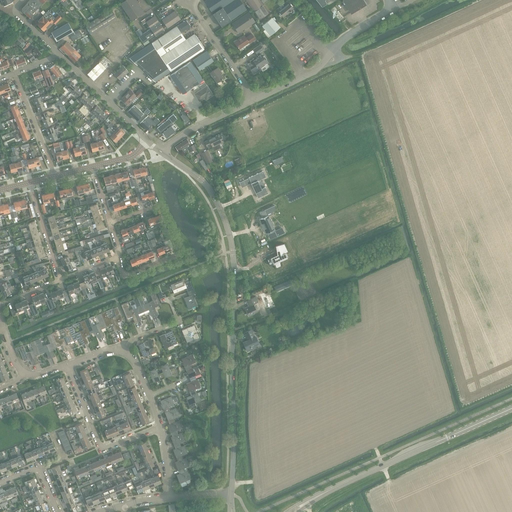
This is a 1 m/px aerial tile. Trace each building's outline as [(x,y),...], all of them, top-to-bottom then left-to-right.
[(32,14),(45,0),(29,0),(21,8),(22,10),(22,11),(30,18),(33,15),(32,14)] [(135,0),(125,0),(120,4),(131,20),(143,12),(135,0)] [(246,9),(239,0),(205,0),(204,1),(213,14),(221,26),(231,20),(246,9)] [(245,0),(259,19),(268,13),(259,0),(245,0)] [(365,4),(362,0),(344,0),(345,0),(352,12),(365,4)] [(86,25),(92,34),(117,18),(124,14),(118,3),(110,8),(111,9),(86,25)] [(283,17),(293,9),(288,3),(278,11),(283,17)] [(61,18),(58,15),(55,18),(48,11),(42,16),(42,17),(36,23),(44,31),(52,22),(55,24),(61,18)] [(165,25),(164,25),(166,28),(167,27),(167,28),(180,19),(175,11),(162,20),(165,25)] [(231,23),(238,33),(255,22),(248,12),(231,23)] [(164,25),(162,27),(154,16),(151,18),(149,15),(144,19),(146,21),(146,22),(150,28),(138,37),(143,43),(147,41),(155,35),(156,36),(164,30),(163,30),(166,28),(164,25)] [(270,36),(280,27),(272,18),(262,26),(270,36)] [(151,43),(129,58),(138,66),(149,75),(148,75),(155,82),(163,77),(168,73),(170,71),(204,49),(194,34),(185,40),(181,33),(190,26),(186,20),(176,26),(151,43)] [(58,41),(69,34),(75,31),(70,23),(53,32),(58,41)] [(78,29),(75,31),(69,34),(73,41),(81,36),(78,29)] [(10,43),(13,40),(22,48),(26,44),(23,41),(23,40),(18,35),(17,36),(15,34),(8,39),(8,40),(2,44),(2,43),(0,44),(0,45),(1,47),(4,46),(10,43)] [(252,34),(246,38),(244,35),(234,42),(239,49),(249,42),(249,43),(255,39),(252,34)] [(86,35),(81,38),(84,43),(89,40),(86,35)] [(75,62),(81,56),(67,42),(60,48),(75,62)] [(253,74),(261,69),(260,68),(264,66),(263,65),(267,62),(265,60),(266,59),(264,56),(263,56),(260,52),(263,50),(260,44),(253,49),(258,57),(254,59),(254,58),(249,61),(250,62),(247,64),(251,69),(250,69),(253,74)] [(28,54),(32,51),(36,57),(40,54),(36,48),(34,49),(31,45),(30,45),(27,48),(24,50),(28,54)] [(193,60),(199,70),(213,61),(206,51),(193,60)] [(0,53),(0,59),(4,69),(9,66),(6,60),(2,61),(2,60),(2,59),(1,55),(0,53)] [(100,63),(106,69),(111,63),(104,56),(99,62),(100,63)] [(15,60),(18,67),(26,63),(24,57),(15,60)] [(190,62),(170,75),(182,94),(202,80),(190,62)] [(94,81),(106,69),(100,63),(88,74),(94,81)] [(55,65),(50,69),(54,74),(51,76),(53,79),(61,73),(55,65)] [(119,80),(128,71),(122,65),(114,74),(119,80)] [(53,84),(47,68),(41,71),(44,78),(46,82),(45,82),(44,80),(42,81),(44,86),(46,85),(47,85),(48,86),(53,84)] [(210,73),(217,83),(223,78),(219,72),(220,72),(218,68),(210,73)] [(43,79),(42,76),(40,70),(32,73),(35,79),(38,78),(39,81),(43,79)] [(67,87),(72,91),(76,86),(71,81),(67,87)] [(199,101),(206,96),(208,98),(212,95),(204,83),(199,86),(201,90),(195,94),(199,101)] [(72,91),(77,96),(82,91),(76,86),(72,91)] [(138,98),(143,93),(140,89),(135,94),(130,90),(122,98),(128,104),(136,96),(138,98)] [(79,98),(84,103),(89,99),(84,93),(79,98)] [(34,99),(37,105),(43,102),(42,100),(45,99),(44,98),(48,96),(47,94),(34,99)] [(90,109),(94,104),(89,99),(84,103),(90,109)] [(39,111),(46,109),(43,102),(37,105),(39,111)] [(132,107),(128,112),(137,120),(141,124),(146,118),(152,111),(150,110),(154,105),(153,104),(151,102),(150,103),(146,107),(145,106),(142,103),(136,110),(133,107),(132,107)] [(10,113),(13,112),(18,110),(16,104),(10,106),(12,110),(3,113),(4,116),(7,115),(10,114),(10,113)] [(95,117),(102,110),(96,106),(92,111),(97,115),(95,117)] [(102,120),(107,115),(102,110),(95,117),(97,119),(99,117),(102,120)] [(40,114),(43,120),(49,117),(46,111),(40,114)] [(185,113),(181,116),(185,123),(189,120),(188,119),(185,113)] [(173,114),(157,128),(161,134),(162,133),(166,138),(175,130),(171,126),(173,124),(172,123),(177,119),(173,114)] [(23,121),(21,115),(15,118),(16,121),(10,123),(11,126),(14,124),(17,123),(23,121)] [(45,126),(51,123),(49,117),(43,120),(45,126)] [(146,118),(141,124),(146,129),(150,125),(151,126),(152,124),(155,127),(160,121),(156,117),(153,121),(149,117),(147,118),(146,118)] [(109,127),(120,137),(124,133),(118,128),(116,130),(113,128),(112,126),(113,125),(110,123),(110,124),(107,122),(109,120),(107,118),(103,122),(107,126),(109,127)] [(91,121),(85,128),(87,130),(93,123),(91,121)] [(46,129),(49,135),(55,132),(53,126),(46,129)] [(116,142),(120,137),(109,127),(107,129),(112,134),(110,137),(116,142)] [(16,139),(19,138),(22,137),(24,140),(30,138),(27,132),(21,134),(18,135),(15,137),(16,137),(4,142),(5,144),(17,140),(16,139)] [(51,141),(58,138),(55,132),(49,135),(51,141)] [(95,132),(93,132),(98,150),(104,148),(102,141),(98,142),(97,136),(95,132)] [(204,141),(207,146),(208,149),(212,147),(214,151),(220,148),(218,144),(224,142),(220,134),(204,141)] [(187,139),(175,147),(178,151),(181,149),(183,152),(187,150),(186,148),(187,147),(186,146),(189,144),(190,143),(187,139)] [(60,149),(61,151),(63,159),(69,157),(67,149),(64,150),(61,141),(59,142),(60,149)] [(79,141),(77,141),(80,154),(86,153),(84,143),(80,144),(79,141)] [(201,153),(207,164),(212,161),(207,150),(201,153)] [(34,151),(31,152),(34,166),(40,164),(38,157),(35,157),(34,155),(35,155),(34,151)] [(27,160),(29,167),(34,166),(31,152),(26,153),(27,159),(27,160)] [(16,155),(13,156),(17,170),(22,169),(22,167),(20,161),(18,162),(16,155)] [(280,155),(271,160),(273,165),(283,161),(280,155)] [(145,167),(139,168),(141,175),(147,174),(146,170),(145,167)] [(135,177),(141,175),(139,168),(133,170),(134,174),(135,177)] [(263,170),(248,177),(248,178),(249,177),(251,183),(250,183),(251,183),(253,186),(254,188),(253,188),(258,197),(267,193),(265,187),(264,187),(264,188),(261,189),(257,180),(265,176),(265,177),(263,170)] [(131,187),(134,186),(132,180),(132,177),(129,178),(128,174),(127,171),(121,173),(123,180),(126,179),(127,181),(129,181),(131,187)] [(115,174),(109,176),(111,183),(117,181),(115,174)] [(112,185),(111,183),(109,176),(103,177),(104,181),(105,184),(106,186),(112,185)] [(227,188),(232,185),(229,178),(224,181),(227,188)] [(148,190),(146,190),(149,200),(154,198),(152,192),(155,191),(153,184),(149,184),(152,192),(149,192),(148,190)] [(143,202),(149,200),(146,190),(143,191),(144,194),(141,195),(140,193),(139,193),(138,187),(135,188),(137,194),(139,201),(142,200),(143,202)] [(71,188),(64,189),(68,198),(70,197),(71,199),(74,198),(73,194),(72,190),(71,191),(71,188)] [(61,200),(68,198),(64,189),(58,191),(59,195),(60,195),(60,197),(61,200)] [(135,197),(132,198),(129,189),(126,190),(127,193),(131,205),(137,203),(135,197)] [(47,205),(50,204),(47,194),(41,195),(43,203),(47,202),(47,205)] [(114,211),(120,209),(118,203),(117,200),(116,197),(114,197),(115,200),(114,200),(114,201),(111,202),(114,211)] [(88,213),(98,210),(97,204),(90,206),(91,209),(88,210),(88,211),(84,212),(85,214),(88,213)] [(266,216),(263,218),(265,222),(264,223),(266,227),(267,227),(269,232),(271,231),(273,237),(279,234),(280,235),(288,231),(287,232),(284,227),(278,230),(275,223),(276,223),(274,218),(273,219),(270,212),(269,212),(268,211),(270,210),(270,209),(269,208),(277,204),(267,208),(267,209),(263,211),(266,216)] [(81,219),(82,221),(94,218),(100,215),(98,210),(88,213),(89,216),(81,219)] [(47,217),(49,223),(55,220),(55,217),(61,215),(61,212),(54,215),(47,217)] [(94,218),(95,224),(102,221),(100,215),(94,218)] [(154,227),(157,226),(153,217),(147,220),(150,225),(151,228),(154,227)] [(63,221),(62,218),(55,220),(49,223),(51,229),(64,224),(63,221)] [(28,223),(30,229),(36,226),(34,221),(28,223)] [(99,229),(104,227),(102,221),(95,224),(93,224),(94,227),(92,228),(94,232),(89,234),(90,236),(98,234),(98,231),(99,230),(99,229)] [(51,229),(53,235),(59,232),(58,229),(61,228),(68,225),(68,223),(64,224),(51,229)] [(138,232),(140,231),(137,224),(135,225),(135,224),(131,225),(134,232),(137,230),(138,232)] [(36,226),(30,229),(32,235),(38,232),(36,226)] [(124,240),(130,237),(126,228),(120,231),(124,240)] [(67,233),(66,230),(59,232),(53,235),(54,240),(61,238),(64,237),(63,234),(67,233)] [(35,246),(41,244),(40,238),(33,240),(35,246)] [(98,255),(104,252),(99,242),(97,243),(98,246),(95,247),(98,255)] [(99,242),(104,252),(109,250),(106,243),(101,245),(99,242)] [(160,243),(160,244),(161,244),(164,252),(170,250),(167,244),(165,246),(163,242),(160,243)] [(67,249),(65,243),(63,244),(56,246),(58,252),(64,249),(67,249)] [(270,257),(267,259),(270,265),(273,264),(275,268),(281,266),(280,261),(287,257),(285,253),(286,252),(288,251),(284,243),(275,245),(277,254),(270,257)] [(35,246),(37,252),(43,249),(41,244),(35,246)] [(161,244),(160,244),(159,245),(155,246),(158,255),(164,252),(161,244)] [(87,259),(92,257),(90,250),(84,252),(82,246),(80,246),(81,249),(82,252),(79,253),(81,259),(84,258),(84,257),(86,256),(87,259)] [(95,247),(90,250),(92,257),(98,255),(95,247)] [(150,248),(145,250),(145,251),(148,259),(154,257),(150,248)] [(38,258),(45,255),(43,249),(37,252),(38,258)] [(135,258),(137,264),(143,261),(140,256),(138,257),(136,253),(134,254),(135,258)] [(61,259),(63,264),(70,261),(68,256),(61,259)] [(73,267),(70,261),(63,264),(65,270),(73,267)] [(111,265),(105,267),(109,277),(111,276),(112,275),(111,273),(114,272),(111,265)] [(104,279),(109,277),(105,267),(99,269),(102,277),(100,278),(103,287),(106,286),(104,279)] [(45,268),(40,270),(43,278),(48,275),(45,268)] [(37,280),(43,278),(40,270),(34,272),(37,280)] [(32,282),(37,280),(34,272),(28,275),(32,282)] [(94,272),(88,274),(91,281),(92,284),(98,282),(100,288),(103,287),(100,278),(97,279),(94,272)] [(85,284),(91,281),(88,274),(82,276),(85,284)] [(26,285),(32,282),(28,275),(23,277),(26,285)] [(290,279),(274,287),(275,290),(292,283),(290,279)] [(0,283),(0,287),(1,290),(8,287),(6,281),(0,283)] [(183,281),(171,285),(174,292),(185,287),(187,292),(193,289),(192,286),(190,281),(184,283),(183,281)] [(78,282),(72,284),(75,291),(81,289),(78,282)] [(72,300),(70,293),(75,291),(72,284),(67,286),(68,289),(65,291),(69,301),(72,300)] [(159,285),(155,287),(160,299),(166,296),(165,294),(162,295),(159,285)] [(3,296),(11,293),(10,290),(13,288),(11,286),(8,287),(1,290),(3,296)] [(61,288),(55,291),(58,298),(64,296),(67,302),(69,301),(65,291),(62,292),(61,288)] [(189,296),(184,298),(189,308),(196,305),(192,294),(195,293),(193,289),(187,292),(189,296)] [(53,301),(58,298),(55,291),(50,293),(53,301)] [(152,301),(149,302),(154,315),(157,314),(154,307),(160,305),(154,291),(149,293),(152,301)] [(43,292),(37,295),(40,302),(46,300),(45,299),(43,292)] [(37,295),(32,297),(35,304),(40,302),(37,295)] [(142,296),(137,298),(143,312),(149,309),(151,316),(154,315),(149,302),(145,304),(142,296)] [(257,302),(258,302),(255,296),(248,300),(250,305),(244,308),(248,316),(261,310),(257,302)] [(136,308),(132,309),(137,322),(140,321),(138,314),(143,312),(137,298),(133,299),(136,308)] [(26,299),(20,302),(23,309),(25,313),(28,312),(26,308),(29,307),(26,299)] [(14,313),(23,309),(20,302),(15,304),(16,307),(12,308),(14,313)] [(135,323),(137,322),(132,309),(128,311),(125,303),(121,304),(126,318),(132,316),(135,323)] [(117,322),(123,320),(117,306),(112,308),(116,316),(112,317),(117,330),(120,329),(117,322)] [(105,311),(100,313),(106,327),(111,325),(114,332),(117,330),(112,317),(108,319),(105,311)] [(101,329),(106,327),(100,313),(96,315),(99,323),(95,324),(101,337),(104,336),(101,329)] [(88,318),(84,320),(90,334),(95,331),(98,338),(101,337),(95,324),(92,326),(88,318)] [(84,336),(90,334),(84,320),(79,322),(83,329),(79,331),(84,344),(87,343),(84,336)] [(72,325),(67,327),(73,340),(78,338),(82,345),(84,344),(79,331),(75,332),(72,325)] [(194,325),(181,330),(186,342),(199,337),(194,325)] [(68,343),(73,340),(67,327),(63,328),(66,336),(62,338),(67,351),(71,350),(68,343)] [(255,337),(254,337),(251,330),(245,332),(249,339),(243,342),(245,348),(246,347),(248,351),(255,347),(254,346),(257,345),(255,341),(257,340),(255,337)] [(172,331),(159,336),(164,348),(177,343),(172,331)] [(56,332),(51,333),(57,347),(62,345),(65,352),(67,351),(62,338),(59,339),(56,332)] [(50,343),(46,345),(51,357),(54,356),(51,350),(57,347),(51,333),(46,335),(50,343)] [(51,357),(46,345),(42,346),(39,338),(34,340),(40,354),(45,352),(48,359),(51,357)] [(150,339),(138,345),(143,357),(155,352),(150,339)] [(29,351),(32,358),(35,364),(38,363),(35,356),(40,354),(34,340),(30,342),(33,350),(29,351)] [(35,364),(32,358),(29,351),(26,353),(22,345),(18,347),(19,350),(23,361),(29,359),(32,365),(35,364)] [(192,354),(181,359),(186,370),(191,368),(190,363),(195,361),(192,354)] [(160,366),(162,372),(163,371),(165,377),(177,373),(174,367),(169,369),(167,363),(160,366)] [(197,366),(191,368),(186,370),(190,381),(190,382),(196,379),(194,375),(200,373),(197,366)] [(86,368),(80,371),(82,377),(89,374),(86,368)] [(163,371),(162,372),(158,373),(156,368),(149,371),(153,382),(165,377),(163,371)] [(121,383),(124,381),(131,378),(129,372),(122,375),(123,379),(120,380),(121,383)] [(82,377),(84,383),(91,380),(89,374),(82,377)] [(56,380),(58,386),(65,383),(63,377),(56,380)] [(124,381),(127,387),(134,384),(131,378),(124,381)] [(186,383),(190,395),(196,393),(194,388),(200,386),(197,379),(196,379),(190,382),(190,381),(186,383)] [(87,389),(93,386),(91,380),(84,383),(87,389)] [(60,392),(67,389),(65,383),(58,386),(60,392)] [(87,389),(89,394),(96,392),(100,390),(97,384),(87,389)] [(38,388),(41,395),(41,394),(46,392),(44,385),(38,388)] [(127,389),(130,395),(137,392),(134,386),(127,389)] [(44,401),(42,397),(41,394),(41,395),(38,388),(32,390),(35,397),(39,395),(41,402),(42,401),(43,404),(45,404),(44,401)] [(70,394),(67,389),(60,392),(63,397),(70,394)] [(30,399),(35,397),(32,390),(27,392),(32,405),(34,408),(36,407),(33,401),(31,402),(30,399)] [(30,406),(32,405),(27,392),(21,395),(24,401),(28,400),(30,406)] [(89,394),(91,400),(102,396),(101,394),(97,395),(96,392),(89,394)] [(129,397),(131,396),(132,400),(139,397),(137,392),(130,395),(126,396),(127,399),(130,398),(129,397)] [(196,407),(194,402),(200,399),(197,392),(196,393),(190,395),(186,397),(191,409),(196,407)] [(19,400),(16,393),(10,395),(13,402),(15,408),(18,407),(15,401),(19,400)] [(65,403),(72,400),(70,394),(63,397),(60,398),(57,399),(58,402),(64,400),(65,403)] [(10,395),(4,398),(10,411),(12,410),(10,403),(13,402),(10,395)] [(94,406),(101,403),(99,400),(103,399),(102,396),(91,400),(94,406)] [(160,401),(165,413),(170,410),(168,406),(174,403),(171,396),(160,401)] [(142,403),(139,397),(132,400),(135,406),(142,403)] [(7,412),(10,411),(4,398),(0,399),(0,402),(2,407),(5,405),(7,412)] [(57,413),(61,411),(74,405),(72,400),(65,403),(66,406),(56,410),(57,413)] [(94,406),(96,412),(103,409),(101,403),(94,406)] [(135,406),(137,412),(144,409),(142,403),(135,406)] [(70,414),(77,411),(74,405),(61,411),(62,413),(68,411),(70,414)] [(99,417),(105,415),(104,412),(107,410),(106,408),(103,409),(96,412),(99,417)] [(179,415),(176,408),(170,410),(165,413),(169,424),(175,422),(173,417),(179,415)] [(139,417),(146,414),(144,409),(137,412),(139,417)] [(149,420),(146,414),(139,417),(142,423),(149,420)] [(167,425),(172,436),(175,435),(178,434),(176,429),(181,427),(179,420),(175,422),(169,424),(167,425)] [(118,433),(124,431),(121,424),(122,423),(120,421),(118,422),(119,424),(116,426),(118,433)] [(124,431),(130,428),(127,421),(122,423),(121,424),(124,431)] [(77,431),(84,429),(81,423),(74,426),(77,431)] [(116,426),(110,428),(113,435),(118,433),(116,426)] [(107,438),(113,435),(110,428),(104,431),(107,438)] [(86,434),(84,429),(77,431),(73,433),(74,434),(73,435),(74,436),(78,434),(79,437),(86,434)] [(185,439),(182,432),(178,434),(175,435),(172,436),(170,437),(175,448),(175,449),(181,446),(179,442),(185,439)] [(79,437),(82,443),(88,440),(86,434),(79,437)] [(49,452),(55,449),(52,442),(48,444),(46,438),(44,438),(45,442),(49,452)] [(38,441),(41,447),(43,454),(49,452),(45,442),(42,443),(40,440),(38,441)] [(84,449),(91,446),(88,440),(82,443),(84,449)] [(43,454),(41,447),(38,441),(36,442),(38,448),(35,449),(38,456),(43,454)] [(140,450),(147,447),(144,442),(137,444),(140,450)] [(173,449),(177,461),(183,459),(181,454),(187,452),(184,445),(181,446),(175,449),(175,448),(173,449)] [(140,450),(142,456),(149,453),(147,447),(140,450)] [(35,449),(29,452),(32,458),(38,456),(35,449)] [(15,450),(12,452),(17,465),(23,462),(20,455),(18,456),(15,450)] [(9,460),(12,467),(17,465),(12,452),(10,453),(13,458),(9,460)] [(24,454),(27,461),(32,458),(29,452),(24,454)] [(114,454),(117,461),(123,459),(120,452),(114,454)] [(142,456),(145,462),(152,459),(149,453),(142,456)] [(114,454),(108,457),(111,463),(117,461),(114,454)] [(103,459),(105,466),(111,463),(108,457),(103,459)] [(188,470),(186,466),(189,464),(186,457),(183,459),(177,461),(175,462),(179,473),(179,474),(185,471),(187,470),(188,470)] [(100,468),(105,466),(103,459),(97,461),(100,468)] [(154,465),(152,459),(145,462),(147,468),(154,465)] [(6,469),(12,467),(9,460),(3,462),(6,469)] [(97,461),(91,464),(94,470),(100,468),(97,461)] [(88,473),(94,470),(91,464),(85,466),(88,473)] [(53,474),(61,471),(58,465),(51,468),(53,474)] [(85,466),(79,468),(82,475),(88,473),(85,466)] [(76,478),(82,475),(79,468),(73,471),(76,478)] [(150,471),(152,477),(155,485),(161,482),(158,475),(155,476),(154,474),(151,468),(149,469),(150,471)] [(61,471),(53,474),(56,480),(63,477),(67,475),(64,469),(61,471)] [(190,477),(187,470),(185,471),(179,474),(179,473),(176,475),(181,487),(187,484),(185,480),(190,477)] [(56,480),(58,485),(65,482),(63,477),(56,480)] [(149,487),(155,485),(152,477),(146,480),(149,487)] [(27,481),(29,487),(36,484),(34,478),(27,481)] [(130,479),(125,482),(128,489),(133,487),(130,479)] [(134,482),(135,484),(138,492),(144,489),(140,479),(134,482)] [(140,479),(144,489),(149,487),(146,480),(141,482),(140,479)] [(60,491),(68,488),(65,482),(58,485),(60,491)] [(122,491),(128,489),(125,482),(119,484),(122,491)] [(28,491),(30,490),(31,493),(38,490),(36,484),(29,487),(27,488),(23,490),(22,490),(20,491),(21,493),(27,491),(28,491)] [(119,484),(113,486),(116,494),(122,491),(119,484)] [(14,486),(9,489),(12,496),(17,493),(14,486)] [(108,489),(111,496),(116,494),(113,486),(108,489)] [(60,491),(63,497),(70,493),(68,488),(60,491)] [(6,498),(12,496),(9,489),(3,491),(6,498)] [(108,489),(102,491),(105,498),(111,496),(108,489)] [(27,498),(28,501),(40,495),(38,490),(31,493),(33,496),(27,498)] [(99,501),(105,498),(102,491),(96,493),(99,501)] [(65,502),(72,499),(70,493),(63,497),(65,502)] [(96,493),(91,496),(94,503),(99,501),(96,493)] [(36,504),(43,501),(40,495),(28,501),(27,502),(28,503),(35,501),(36,504)] [(88,505),(94,503),(91,496),(85,498),(88,505)] [(75,505),(72,499),(65,502),(67,508),(75,505)]
